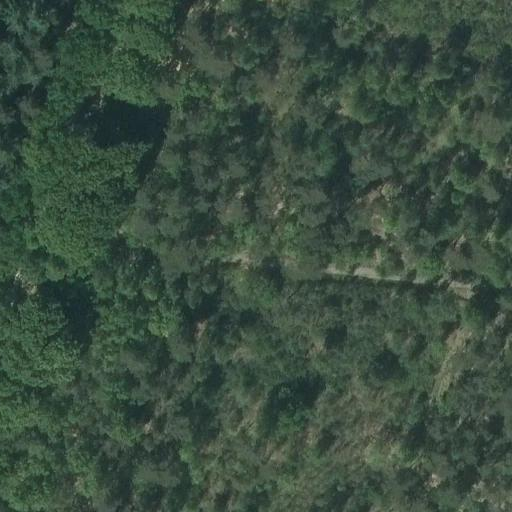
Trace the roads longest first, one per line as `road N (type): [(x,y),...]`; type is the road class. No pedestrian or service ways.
road 1 (track): [(39,213),(161,250),(511,289)]
road 2 (track): [(129,0),(0,373)]
road 3 (track): [(395,511),(471,287)]
